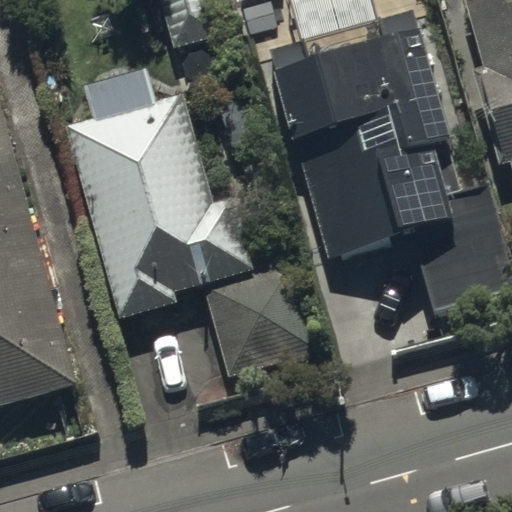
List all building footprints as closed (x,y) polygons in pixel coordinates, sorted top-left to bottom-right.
[(231,0),(160,0),(173,41),(214,28),(209,10),(232,3),(231,0)] [(511,0),(467,0),(484,62),(474,65),(499,160),(511,157),(511,162),(511,0)] [(415,8),(272,48),(329,254),(411,231),(432,306),(511,283),(511,247),(493,180),(465,188),(415,8)] [(96,116),(67,124),(118,314),(207,290),(230,377),(308,356),(283,264),(260,270),(239,189),(213,196),(184,86),(153,95),(145,64),(87,80),(96,116)] [(0,403),(80,382),(0,92),(0,403)]
